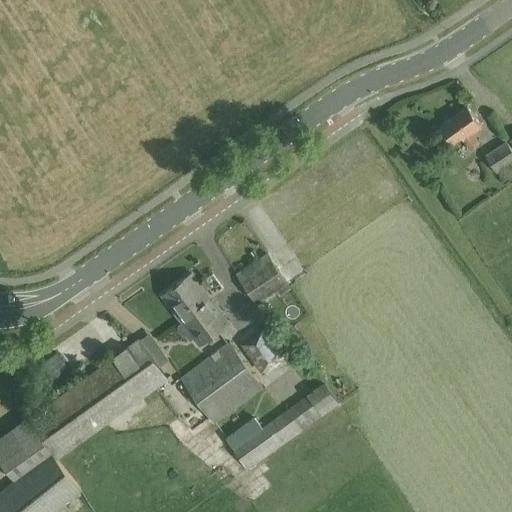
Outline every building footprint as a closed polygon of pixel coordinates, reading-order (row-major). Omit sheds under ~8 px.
[(464,140),(473,134),(483,127),(468,106),(440,126),(455,146),(464,140)] [(504,181),(511,176),(511,149),(507,141),(486,154),(498,172),(504,181)] [(360,188),(368,206),(393,196),(386,178),(360,188)] [(268,253),(237,274),(257,303),(277,290),(280,295),(291,288),(268,253)] [(191,340),(195,337),(200,344),(229,323),(192,273),(163,294),(183,321),(180,324),(179,327),(185,335),(188,335),(191,340)] [(242,344),(262,372),(264,371),(271,380),(291,365),(264,328),(242,344)] [(0,437),(0,459),(16,481),(0,493),(0,511),(53,511),(82,490),(57,459),(155,389),(162,398),(175,388),(159,366),(169,359),(150,333),(141,339),(140,337),(0,437)] [(230,341),(183,378),(216,422),(264,385),(230,341)] [(248,469),(339,403),(324,382),(262,427),(255,418),(227,439),(248,469)]
